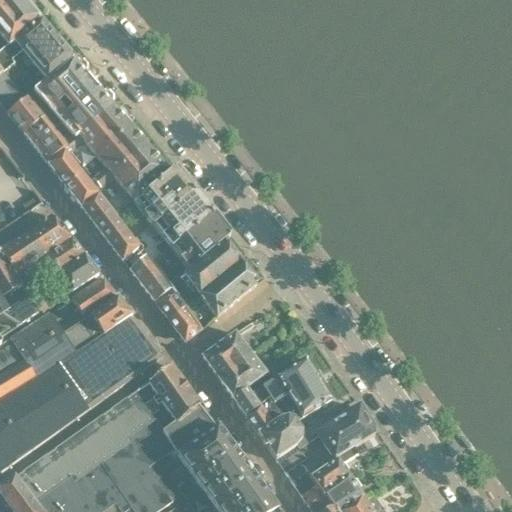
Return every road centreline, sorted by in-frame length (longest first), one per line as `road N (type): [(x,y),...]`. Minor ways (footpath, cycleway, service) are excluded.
road 1 (tertiary): [(467,511),(295,270),(76,0)]
road 2 (residential): [(0,127),(294,511)]
